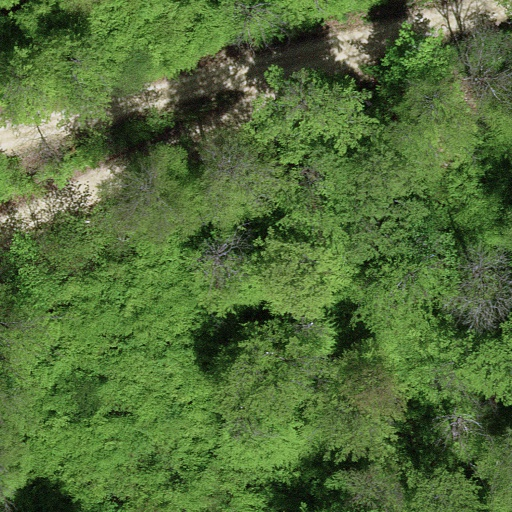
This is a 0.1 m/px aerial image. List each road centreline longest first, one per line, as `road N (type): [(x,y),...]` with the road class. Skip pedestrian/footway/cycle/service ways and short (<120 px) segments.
road 1 (track): [(511,2),(0,145)]
road 2 (track): [(289,67),(202,143),(0,238)]
